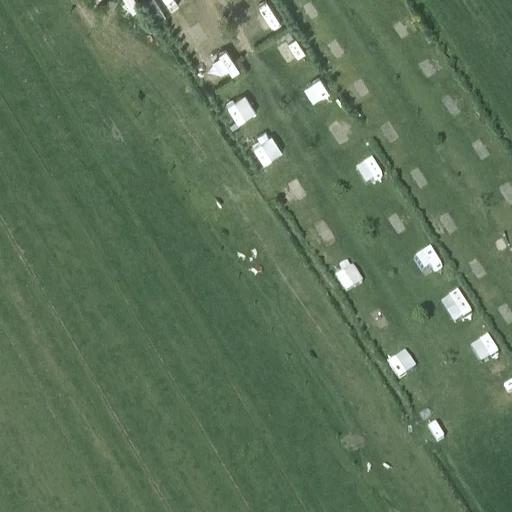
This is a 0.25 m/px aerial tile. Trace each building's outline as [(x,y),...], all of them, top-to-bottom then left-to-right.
[(159,0),(166,13),(184,4),(181,0),(159,0)] [(263,12),(278,22),(284,12),(269,3),(263,12)] [(278,48),(287,65),(306,53),(297,37),(278,48)] [(418,66),(430,80),(445,68),(433,53),(418,66)] [(306,87),(315,101),(329,92),(320,77),(306,87)] [(441,99),(448,117),(467,111),(460,92),(441,99)] [(239,123),(258,112),(247,93),(228,103),(239,123)] [(337,144),(357,134),(348,117),(328,126),(337,144)] [(267,159),(281,150),(272,137),(258,146),(267,159)] [(290,204),(309,193),(300,178),(282,189),(290,204)] [(511,181),(500,189),(510,205),(511,203),(511,181)] [(387,218),(397,235),(414,226),(405,208),(387,218)] [(458,288),(449,294),(462,314),(471,308),(458,288)] [(416,393),(433,383),(423,367),(407,377),(416,393)]
